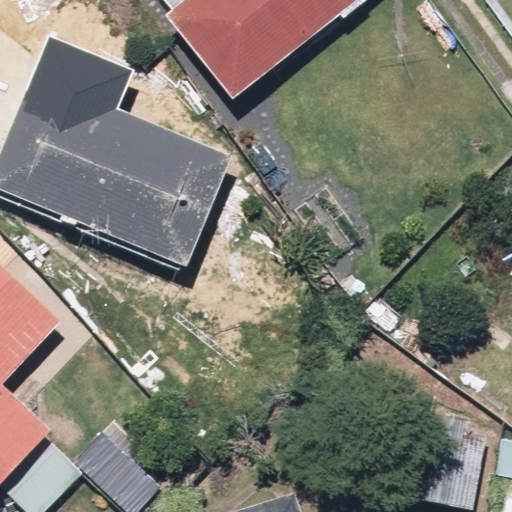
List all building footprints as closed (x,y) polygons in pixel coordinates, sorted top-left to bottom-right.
[(372,0),(164,0),(255,103),(372,0)] [(244,154),(46,77),(2,192),(200,268),(244,154)] [(0,507),(66,433),(14,388),(72,321),(0,257),(0,507)] [(484,446),(416,444),(415,502),(483,504),(484,446)] [(309,511),(304,494),(245,511),(309,511)]
